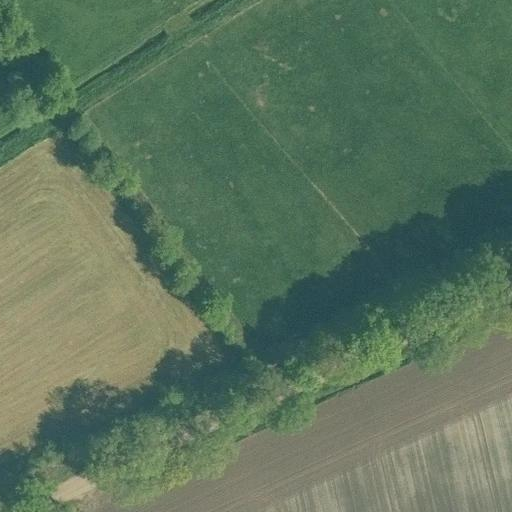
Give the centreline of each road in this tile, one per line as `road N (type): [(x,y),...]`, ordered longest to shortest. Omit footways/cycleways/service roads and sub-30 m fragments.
road 1 (track): [(17,511),(511,285)]
road 2 (track): [(0,155),(237,0)]
